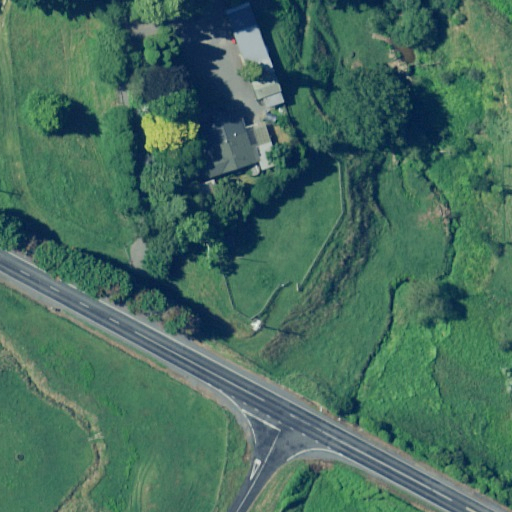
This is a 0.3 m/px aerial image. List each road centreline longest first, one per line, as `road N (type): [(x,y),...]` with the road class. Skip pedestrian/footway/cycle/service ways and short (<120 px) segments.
road 1 (primary): [(0,260),(289,414)]
road 2 (primary): [(289,414),(471,511)]
